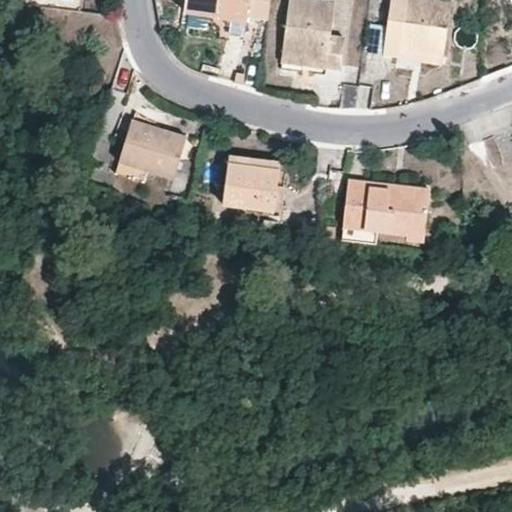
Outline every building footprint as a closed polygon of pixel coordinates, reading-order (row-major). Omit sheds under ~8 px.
[(187,0),(186,8),(188,10),(190,11),(209,13),(210,11),(230,14),(230,18),(247,20),(248,13),(268,17),(270,0),(187,0)] [(317,0),(290,0),(284,52),(327,58),(326,66),(342,69),(346,38),(331,36),(334,2),(317,0)] [(399,55),(400,49),(443,55),(452,0),(391,0),(385,53),(399,55)] [(367,24),(365,54),(379,55),(381,25),(367,24)] [(442,63),(443,55),(400,49),(399,55),(398,57),(442,63)] [(284,52),(283,61),(326,66),(327,58),(284,52)] [(120,160),(147,168),(175,177),(187,138),(132,122),(120,160)] [(230,157),(229,164),(280,171),(281,163),(230,157)] [(120,160),(116,176),(143,184),(147,168),(120,160)] [(229,164),(225,203),(280,210),(284,186),(279,185),(280,171),(229,164)] [(425,236),(430,196),(373,189),(374,183),(350,180),(345,226),(425,236)] [(430,196),(430,189),(374,183),(373,189),(430,196)]
